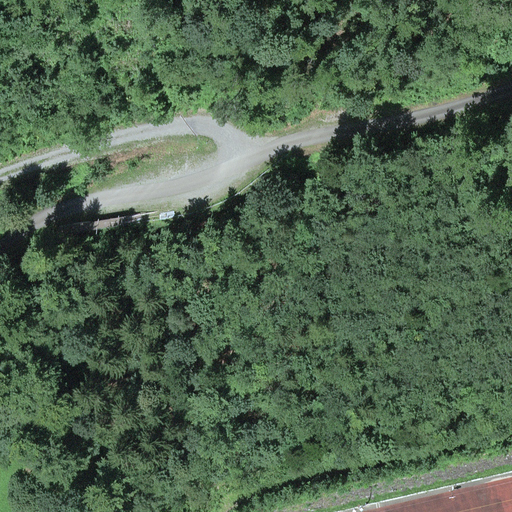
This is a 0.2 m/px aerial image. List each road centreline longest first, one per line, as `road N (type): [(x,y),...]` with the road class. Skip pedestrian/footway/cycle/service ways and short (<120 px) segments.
road 1 (unclassified): [(0,247),(38,218),(86,201),(195,181),(277,142),(464,106),(511,87)]
road 2 (track): [(241,161),(229,137),(211,127),(173,127),(0,177)]
